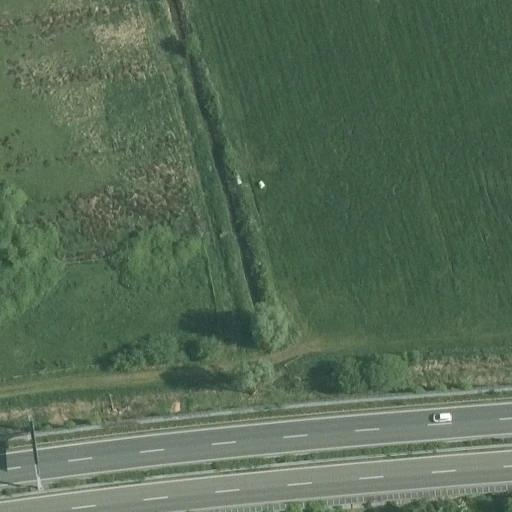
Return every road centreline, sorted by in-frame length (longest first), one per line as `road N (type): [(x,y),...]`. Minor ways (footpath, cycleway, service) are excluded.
road 1 (motorway): [(511,421),(0,472)]
road 2 (motorway): [(61,511),(511,469)]
road 3 (track): [(318,347),(159,377),(79,377),(0,390)]
road 4 (track): [(238,364),(239,333),(203,203)]
